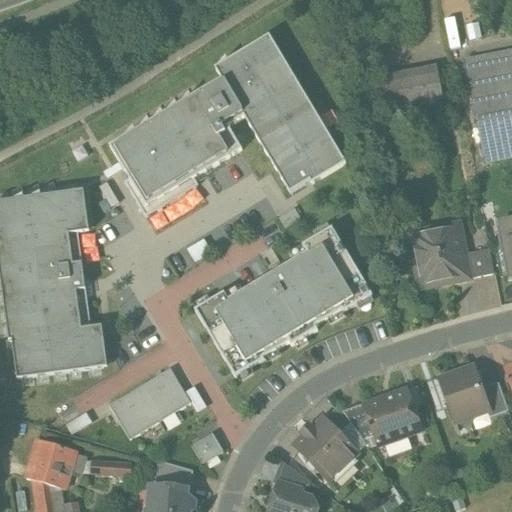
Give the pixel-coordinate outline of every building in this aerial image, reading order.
[(312,186),(346,165),(270,37),(229,63),(226,59),(219,68),(216,70),(222,80),(192,98),(189,95),(182,104),(177,107),(175,103),(168,112),(164,115),(161,111),(154,121),(150,123),(148,119),(140,129),(136,132),(133,128),(126,138),(110,147),(130,181),(125,184),(146,219),(198,187),(194,180),(242,151),(229,129),(245,119),(290,194),(310,183),(312,186)] [(511,51),(464,61),(485,166),(511,160),(511,51)] [(437,67),(378,79),(386,118),(445,107),(437,67)] [(12,202),(0,202),(0,276),(9,342),(12,342),(17,380),(108,368),(102,327),(91,329),(78,234),(89,233),(84,192),(56,196),(56,191),(44,197),(41,198),(41,193),(29,199),(24,200),(23,195),(12,202)] [(511,222),(501,225),(503,235),(497,236),(500,249),(497,250),(503,279),(511,277),(511,222)] [(459,226),(409,236),(420,291),(470,281),(465,256),(459,226)] [(228,301),(224,295),(195,312),(235,379),(265,362),(264,360),(289,344),(291,348),(318,332),(316,328),(342,312),(343,314),(373,297),(332,229),(303,247),(307,254),(228,301)] [(465,256),(470,281),(495,276),(490,251),(465,256)] [(473,368),(440,380),(456,425),(487,414),(489,413),(481,391),(473,368)] [(170,370),(139,389),(160,423),(191,405),(170,370)] [(498,384),(481,391),(489,413),(487,414),(490,419),(508,412),(498,384)] [(160,423),(139,389),(109,407),(130,441),(160,423)] [(366,407),(365,408),(372,427),(374,427),(377,437),(381,447),(421,432),(406,393),(366,407)] [(365,405),(343,414),(353,427),(363,442),(377,437),(374,427),(372,427),(365,408),(366,407),(365,405)] [(324,421),(340,438),(353,427),(343,414),(339,407),(324,421)] [(324,421),(323,420),(313,430),(310,427),(301,436),(304,439),(295,448),(309,462),(307,468),(314,475),(319,474),(329,484),(358,456),(340,438),(324,421)] [(201,464),(222,452),(211,432),(190,444),(201,464)] [(76,453),(37,442),(26,480),(33,482),(37,511),(51,511),(48,487),(65,492),(76,453)] [(194,473),(158,462),(156,489),(188,492),(188,488),(192,489),(194,473)] [(133,466),(92,463),(91,478),(132,481),(133,466)] [(273,486),(278,487),(279,485),(302,493),(306,492),(311,485),(281,463),(273,486)] [(302,493),(279,485),(278,487),(270,511),(317,511),(312,500),(306,503),(302,493)] [(156,489),(150,489),(148,511),(191,511),(194,511),(195,505),(190,501),(187,501),(188,492),(156,489)]
